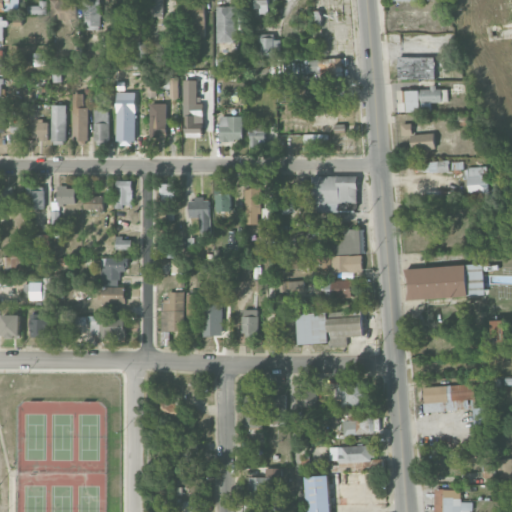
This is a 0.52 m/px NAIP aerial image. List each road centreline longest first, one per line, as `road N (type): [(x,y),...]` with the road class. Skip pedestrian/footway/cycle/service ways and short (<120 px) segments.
road 1 (secondary): [(368,0),(407,511)]
road 2 (residential): [(398,365),(0,362)]
road 3 (residential): [(382,165),(0,167)]
road 4 (residential): [(149,167),(150,362)]
road 5 (residential): [(136,362),(138,511)]
road 6 (residential): [(229,367),(226,511)]
